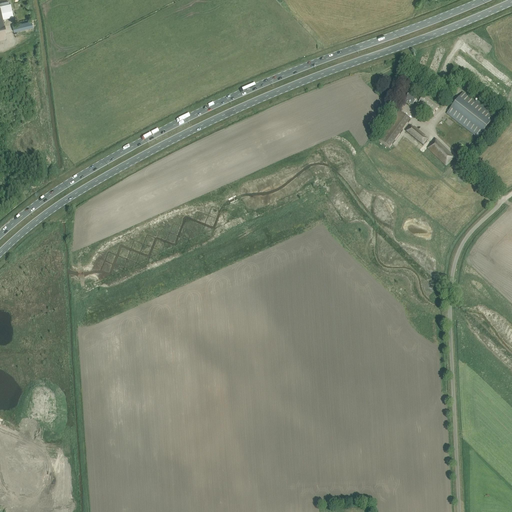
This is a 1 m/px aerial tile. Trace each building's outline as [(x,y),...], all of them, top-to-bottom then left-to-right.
[(0,25),(4,25),(2,18),(13,16),(10,3),(0,5),(0,25)] [(12,25),(14,31),(33,27),(32,21),(12,25)] [(463,93),(449,110),(446,114),(478,139),(495,117),(463,93)] [(413,105),(415,103),(432,116),(439,107),(425,96),(420,102),(410,94),(405,100),(413,105)] [(389,148),(392,145),(410,120),(399,111),(378,140),(389,148)] [(408,126),(404,130),(423,145),(427,140),(411,126),(410,128),(408,126)] [(427,148),(446,167),(451,162),(454,158),(436,139),(432,143),(427,148)]
